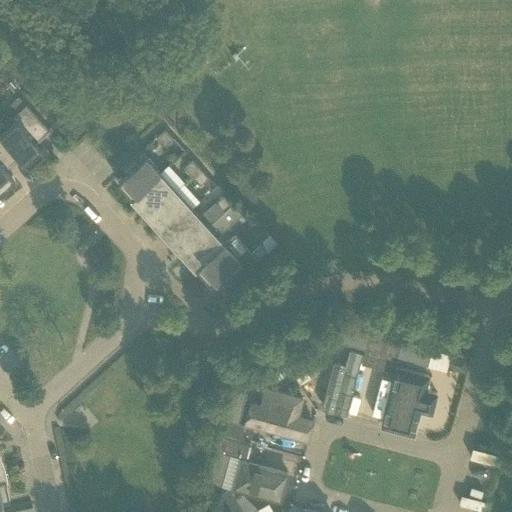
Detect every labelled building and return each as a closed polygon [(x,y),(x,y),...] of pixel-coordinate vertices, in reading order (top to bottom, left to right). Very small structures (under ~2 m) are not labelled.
[(0,137),(17,156),(26,167),(43,152),(33,142),(47,129),(48,131),(49,130),(25,104),(10,117),(14,122),(0,134),(0,137)] [(165,145),(174,138),(165,128),(157,136),(165,145)] [(0,190),(13,179),(5,170),(4,169),(17,156),(0,137),(0,190)] [(141,150),(136,155),(121,168),(126,174),(118,181),(133,197),(160,172),(141,150)] [(192,175),(201,168),(192,159),(184,166),(192,175)] [(209,177),(201,168),(192,175),(201,184),(209,177)] [(176,190),(160,172),(133,197),(149,215),(176,190)] [(176,190),(149,215),(165,232),(192,207),(176,190)] [(224,211),(233,203),(225,194),(216,202),(224,211)] [(241,212),(233,203),(224,211),(233,220),(241,212)] [(192,207),(165,232),(181,250),(209,225),(192,207)] [(209,225),(181,250),(197,268),(225,243),(209,225)] [(251,251),(258,260),(267,252),(263,241),(251,251)] [(244,264),(225,243),(197,268),(211,284),(219,276),(225,282),(244,264)] [(351,314),(348,324),(358,326),(361,316),(351,314)] [(386,338),(370,334),(339,326),(335,341),(366,349),(362,364),(378,367),(386,338)] [(401,342),(386,338),(378,367),(393,371),(397,357),(428,365),(432,350),(401,342)] [(321,363),(311,345),(297,354),(307,371),(321,363)] [(343,367),(328,364),(317,410),(344,416),(360,356),(346,352),(343,367)] [(452,369),(465,373),(469,361),(450,355),(448,362),(452,369)] [(421,385),(395,379),(384,425),(410,431),(421,385)] [(222,427),(220,435),(250,443),(255,427),(239,423),(247,393),(232,388),(224,419),(222,427)] [(302,400),(265,391),(252,444),(303,456),(311,420),(298,417),(302,400)] [(220,435),(216,450),(208,481),(224,511),(243,511),(228,487),(223,485),(231,455),(246,459),(250,443),(220,435)] [(284,473),(239,462),(232,489),(278,500),(284,473)]
